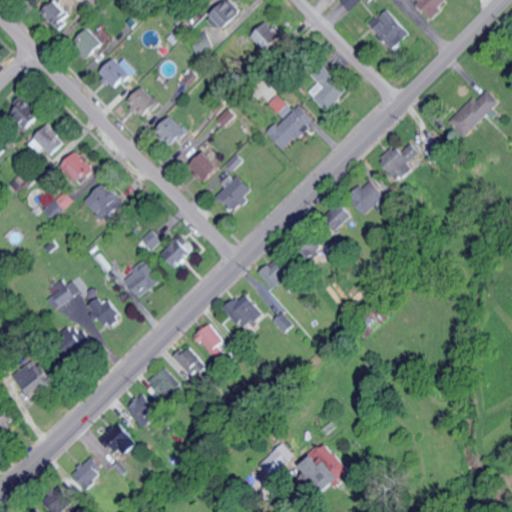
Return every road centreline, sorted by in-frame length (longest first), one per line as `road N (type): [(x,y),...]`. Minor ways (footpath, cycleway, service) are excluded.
road 1 (tertiary): [(508,0),(103,403),(0,492)]
road 2 (residential): [(243,264),(0,17)]
road 3 (residential): [(404,105),(298,0)]
